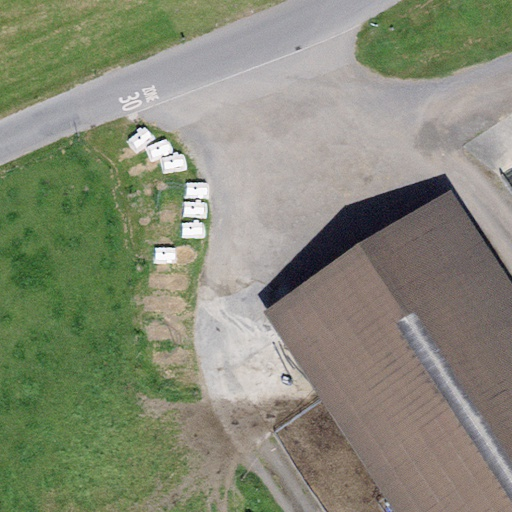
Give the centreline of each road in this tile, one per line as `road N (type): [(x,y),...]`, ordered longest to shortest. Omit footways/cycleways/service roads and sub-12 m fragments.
road 1 (unclassified): [(0,143),(186,64)]
road 2 (residential): [(186,64),(343,0)]
